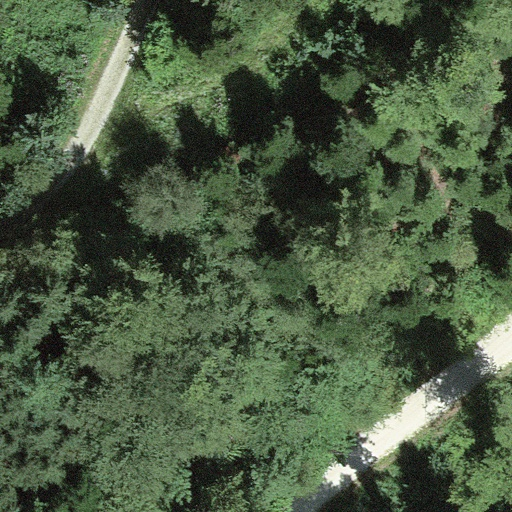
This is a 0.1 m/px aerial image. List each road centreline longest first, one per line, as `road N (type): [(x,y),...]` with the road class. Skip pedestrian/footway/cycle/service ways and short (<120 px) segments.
road 1 (track): [(285,511),(511,314)]
road 2 (track): [(0,218),(62,168),(94,124),(150,0)]
